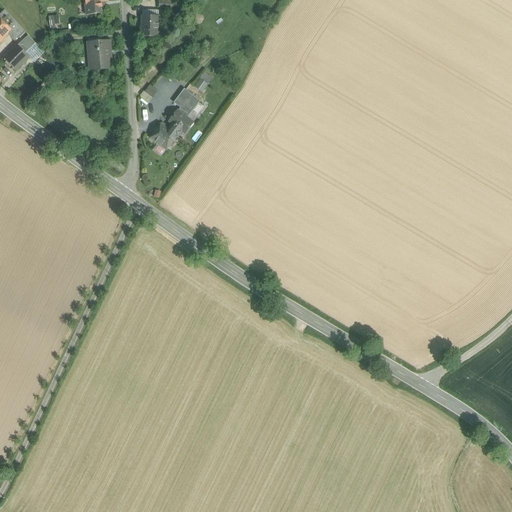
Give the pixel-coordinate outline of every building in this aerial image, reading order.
[(84,0),(86,16),(104,14),(103,2),(108,2),(107,0),(84,0)] [(174,1),(159,0),(159,10),(174,10),(174,1)] [(17,24),(5,10),(0,14),(0,21),(10,32),(17,24)] [(158,11),(142,11),(142,17),(142,28),(140,28),(140,37),(158,38),(159,17),(158,17),(158,11)] [(0,21),(0,42),(10,32),(0,21)] [(28,36),(17,47),(4,60),(15,71),(29,57),(25,54),(36,44),(28,36)] [(109,41),(88,43),(90,71),(111,69),(109,41)] [(61,49),(54,42),(45,52),(51,59),(61,49)] [(205,72),(194,87),(202,92),(212,77),(205,72)] [(200,101),(185,90),(175,104),(180,108),(177,112),(186,119),(200,101)] [(152,98),(144,92),(140,96),(149,103),(152,98)] [(177,112),(169,122),(172,124),(167,131),(176,137),(176,138),(182,131),(185,134),(193,123),(186,119),(177,112)] [(167,131),(160,125),(150,138),(166,150),(176,138),(176,137),(167,131)]
